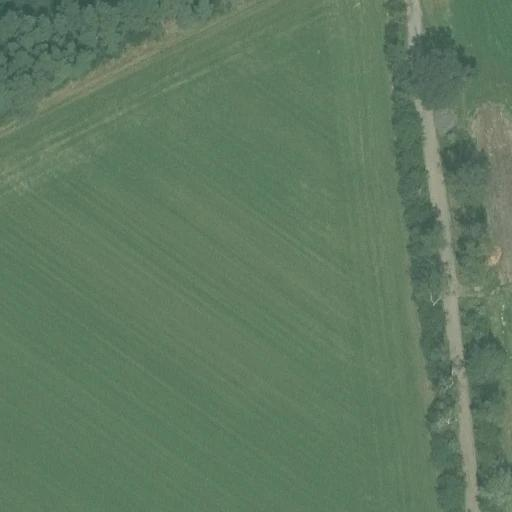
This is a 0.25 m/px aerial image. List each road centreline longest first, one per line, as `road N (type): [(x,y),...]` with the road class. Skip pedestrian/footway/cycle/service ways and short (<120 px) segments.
road 1 (track): [(474,511),(412,0)]
road 2 (track): [(254,0),(0,125)]
